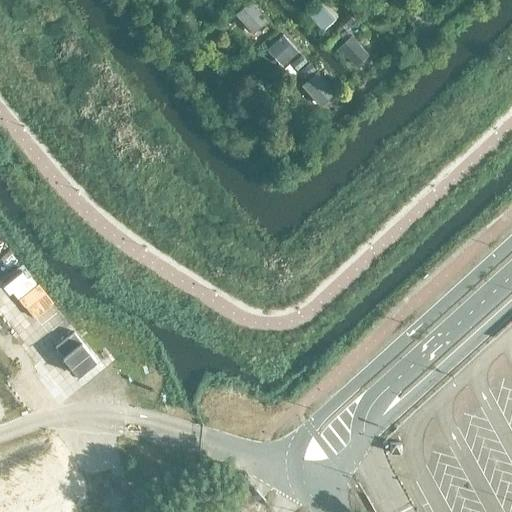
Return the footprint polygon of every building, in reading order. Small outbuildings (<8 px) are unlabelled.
[(248,0),(235,13),(253,32),(268,18),(250,0),(248,0)] [(338,16),(324,0),(309,14),(323,30),(338,16)] [(348,14),(339,22),(346,28),(354,20),(348,14)] [(299,51),(283,33),(267,49),(283,66),(299,51)] [(338,47),(355,66),(368,54),(351,35),(338,47)] [(301,55),(292,63),(298,69),(306,61),(301,55)] [(336,92),(309,62),(298,72),(306,80),(301,84),(320,105),(336,92)]
